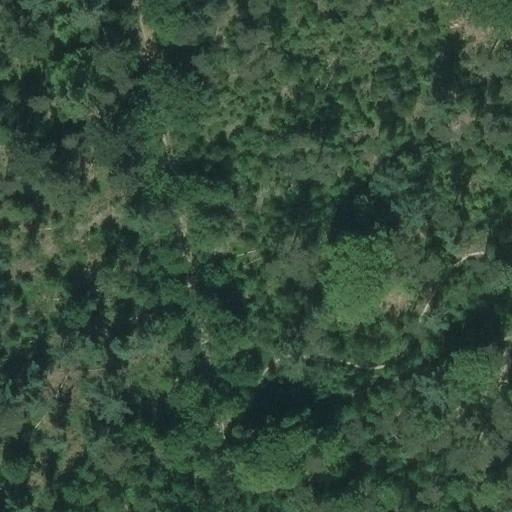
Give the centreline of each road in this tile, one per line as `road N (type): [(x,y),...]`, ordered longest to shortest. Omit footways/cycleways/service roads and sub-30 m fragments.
road 1 (track): [(239,455),(307,436),(511,343)]
road 2 (track): [(128,511),(239,455)]
